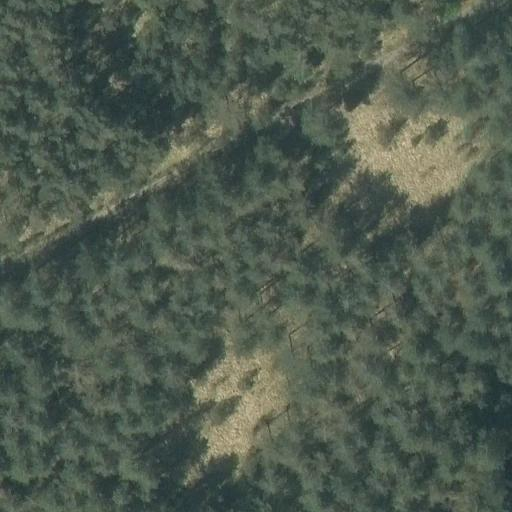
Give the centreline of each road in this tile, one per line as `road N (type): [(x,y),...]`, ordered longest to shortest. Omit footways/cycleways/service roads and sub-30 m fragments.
road 1 (track): [(216,153),(487,0)]
road 2 (track): [(0,274),(216,153)]
